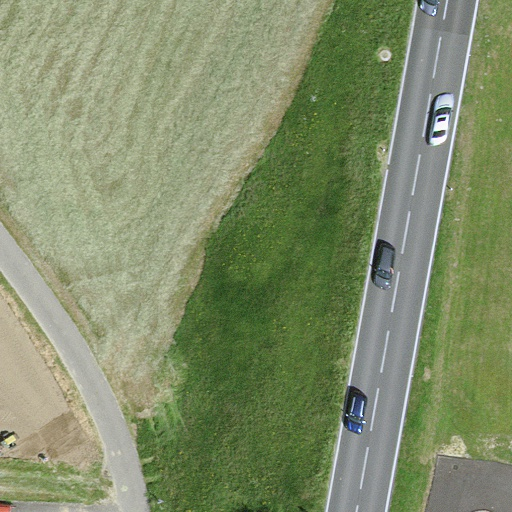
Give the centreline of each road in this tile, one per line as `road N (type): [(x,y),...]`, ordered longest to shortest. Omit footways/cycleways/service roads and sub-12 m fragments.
road 1 (secondary): [(447,0),(354,511)]
road 2 (unclassified): [(0,242),(84,356),(139,480),(143,511)]
